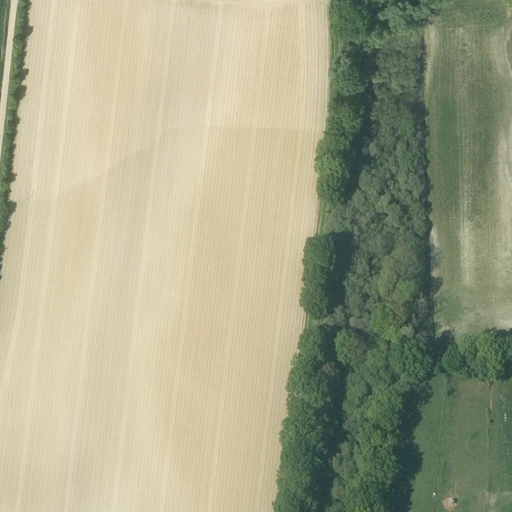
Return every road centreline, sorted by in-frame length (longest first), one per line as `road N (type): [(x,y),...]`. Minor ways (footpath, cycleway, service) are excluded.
road 1 (track): [(324,0),(324,147),(276,511)]
road 2 (unclassified): [(0,156),(18,0)]
